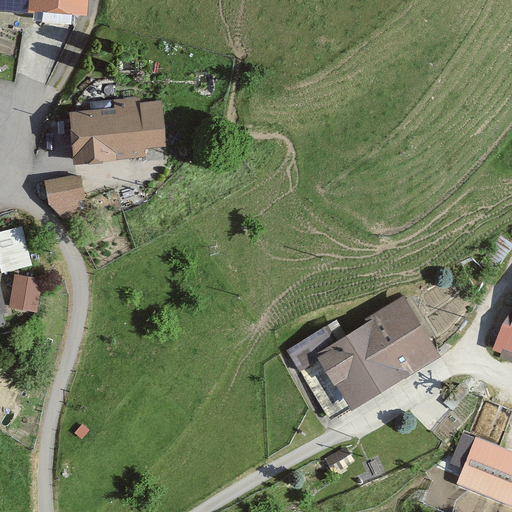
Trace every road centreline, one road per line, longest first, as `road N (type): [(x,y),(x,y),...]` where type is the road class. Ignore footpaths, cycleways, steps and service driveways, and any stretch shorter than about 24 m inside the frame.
road 1 (residential): [(0,200),(27,200),(40,210),(72,254),(79,283),(46,439),(46,511)]
road 2 (residential): [(202,511),(368,417),(458,376),(511,403)]
road 3 (unclassified): [(13,144),(60,84),(92,0)]
